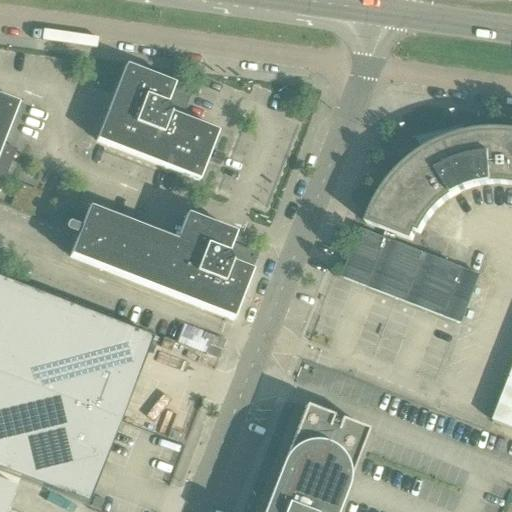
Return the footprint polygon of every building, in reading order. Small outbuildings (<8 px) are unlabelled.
[(124,68),(118,83),(95,142),(96,143),(198,182),(206,162),(218,166),(220,165),(222,161),(221,158),(209,154),(217,134),(217,133),(175,117),(176,114),(181,112),(176,100),(171,102),(168,101),(174,86),(173,85),(126,67),(125,67),(124,68)] [(0,191),(16,151),(15,151),(15,150),(2,145),(18,106),(18,105),(17,105),(0,98),(0,191)] [(475,188),(464,137),(462,130),(464,129),(464,128),(413,140),(414,141),(416,141),(418,144),(417,145),(416,146),(416,147),(416,148),(416,149),(417,150),(418,151),(419,151),(420,152),(421,151),(422,151),(424,154),(419,157),(413,162),(408,166),(404,169),(402,167),(398,172),(393,177),(389,182),(385,187),(381,193),(377,199),(374,204),(371,210),(369,215),(365,224),(385,232),(382,239),(363,231),(344,280),(459,324),(478,276),(394,243),(396,236),(411,242),(415,233),(420,235),(425,225),(429,219),(432,215),(436,211),(439,208),(443,204),(447,201),(451,198),(456,196),(460,193),(465,191),(467,190),(473,189),(475,188)] [(468,136),(464,137),(475,188),(478,187),(484,186),(489,186),(495,185),(500,185),(506,185),(511,186),(511,131),(506,131),(489,131),(489,134),(482,134),(475,135),(468,136)] [(175,243),(159,237),(88,209),(88,210),(87,210),(80,230),(68,225),(66,226),(64,231),(65,234),(76,238),(69,258),(69,259),(231,322),(232,322),(232,321),(251,273),(251,272),(250,272),(235,266),(236,264),(241,262),(236,250),(231,252),(229,251),(234,236),(234,235),(186,216),(185,217),(175,243)] [(0,376),(120,423),(122,417),(117,415),(130,379),(120,375),(132,344),(148,351),(152,339),(0,280),(0,376)] [(205,356),(217,361),(224,342),(212,337),(205,356)] [(511,370),(492,423),(511,431),(511,370)] [(120,424),(120,423),(0,376),(0,472),(19,480),(88,506),(92,495),(76,489),(81,477),(88,459),(98,463),(111,432),(113,426),(117,428),(118,428),(120,424)] [(304,409),(276,481),(264,511),(335,511),(366,433),(339,422),(335,433),(327,430),(331,419),(304,409)] [(0,511),(6,511),(16,488),(0,481),(0,511)]
